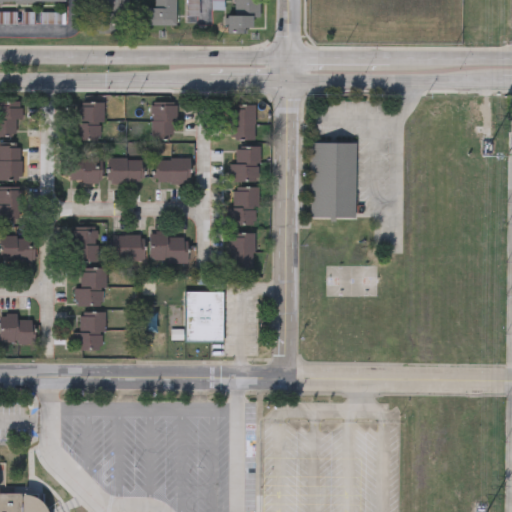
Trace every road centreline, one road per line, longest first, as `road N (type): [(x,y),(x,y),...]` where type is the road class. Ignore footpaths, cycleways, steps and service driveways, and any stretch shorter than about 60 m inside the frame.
road 1 (tertiary): [(284,380),(288,83)]
road 2 (secondary): [(288,58),(0,56)]
road 3 (secondary): [(0,82),(288,83)]
road 4 (residential): [(0,381),(240,383)]
road 5 (residential): [(284,380),(511,381)]
road 6 (secondary): [(288,83),(489,83)]
road 7 (secondary): [(511,58),(389,58)]
